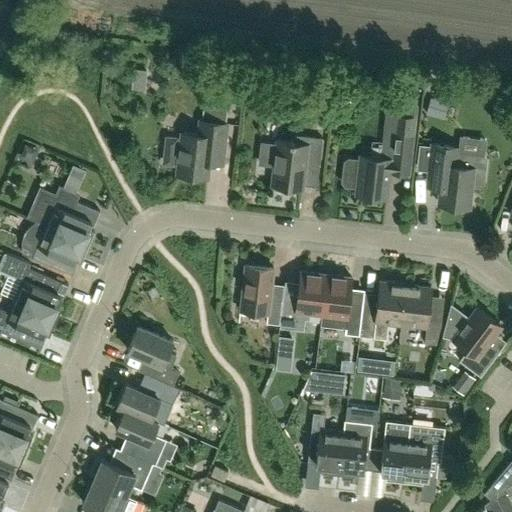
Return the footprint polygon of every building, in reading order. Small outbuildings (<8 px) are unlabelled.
[(386,198),(390,171),(409,173),(412,148),(414,116),(394,114),(391,158),(361,155),(360,160),(348,158),(345,161),(342,182),(345,185),(357,186),(356,194),(386,198)] [(207,177),(209,164),(223,165),(228,123),(199,120),(198,134),(182,132),(177,174),(207,177)] [(319,166),(320,158),(322,138),(297,135),(294,138),(294,141),(290,140),(290,142),(277,140),(277,144),(261,142),(259,161),(274,163),(272,185),(302,188),(305,164),(319,166)] [(431,144),(428,176),(426,187),(440,189),(439,204),(469,207),(471,185),(480,186),(483,184),(484,175),(486,158),(483,155),(459,152),(460,147),(431,144)] [(100,211),(76,201),(78,196),(61,189),(57,197),(46,192),(44,197),(39,195),(29,218),(36,221),(87,243),(94,227),(93,227),(100,211)] [(81,259),(87,243),(36,221),(34,226),(31,224),(30,225),(28,226),(26,227),(23,229),(22,231),(21,233),(20,234),(20,235),(19,237),(19,240),(19,241),(19,242),(20,244),(21,246),(21,247),(24,249),(22,253),(64,271),(62,274),(70,277),(72,274),(72,275),(79,258),(81,259)] [(68,284),(63,282),(64,279),(57,275),(55,279),(28,267),(30,263),(6,252),(0,265),(0,270),(22,280),(14,299),(56,317),(63,301),(61,300),(68,284)] [(270,299),(271,288),(274,268),(245,265),(240,310),(267,313),(266,323),(279,324),(282,300),(270,299)] [(321,313),(326,274),(300,271),(297,300),(283,298),(280,327),(304,330),(305,319),(309,319),(310,312),(321,313)] [(362,307),(348,305),(352,277),(326,274),(321,313),(320,325),(346,328),(345,333),(359,335),(363,305),(362,307)] [(401,323),(406,283),(380,280),(377,307),(363,305),(359,335),(387,339),(389,322),(401,323)] [(428,312),(429,306),(431,286),(406,283),(401,323),(426,326),(424,343),(436,344),(441,324),(442,314),(428,312)] [(49,332),(56,317),(14,299),(8,311),(1,308),(0,308),(0,333),(1,331),(41,348),(48,332),(49,332)] [(459,360),(480,376),(495,357),(484,349),(501,325),(477,307),(467,320),(450,307),(443,334),(454,337),(453,339),(467,350),(459,360)] [(147,374),(157,378),(173,385),(179,371),(171,368),(176,355),(168,352),(173,340),(138,325),(127,350),(153,361),(147,374)] [(313,376),(311,392),(324,393),(326,377),(313,376)] [(179,387),(173,385),(157,378),(151,394),(126,383),(117,404),(150,418),(155,407),(169,413),(179,387)] [(0,398),(0,436),(26,447),(33,432),(31,431),(38,415),(0,398)] [(152,433),(150,418),(117,404),(117,405),(124,408),(115,429),(140,439),(133,455),(153,463),(155,464),(166,439),(152,433)] [(339,470),(343,432),(324,429),(326,413),(313,412),(307,462),(321,463),(320,468),(339,470)] [(372,469),(374,447),(369,447),(372,423),(345,420),(343,432),(339,470),(358,472),(358,468),(372,469)] [(403,478),(410,423),(386,420),(383,448),(374,447),(372,469),(385,471),(385,475),(403,478)] [(445,427),(410,423),(403,478),(422,480),(422,475),(436,477),(438,462),(441,462),(445,427)] [(19,463),(26,447),(0,436),(0,474),(11,479),(18,463),(19,463)] [(142,489),(153,463),(133,455),(131,454),(124,468),(102,459),(93,481),(137,499),(126,495),(131,484),(142,489)] [(511,460),(484,493),(491,498),(474,511),(511,511),(511,500),(506,488),(511,482),(511,460)] [(215,465),(211,474),(224,480),(228,471),(215,465)] [(8,485),(0,481),(0,507),(3,502),(1,501),(8,485)] [(131,511),(137,499),(93,481),(83,503),(104,511),(131,511)] [(241,511),(242,509),(217,498),(211,511),(241,511)]
